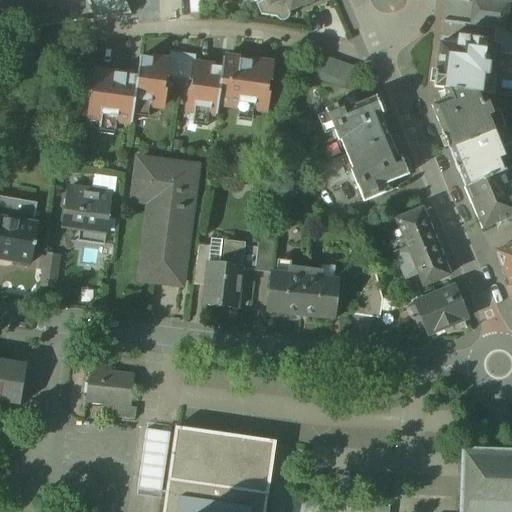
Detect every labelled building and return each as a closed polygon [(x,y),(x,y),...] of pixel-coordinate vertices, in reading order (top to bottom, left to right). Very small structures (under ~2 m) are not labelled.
[(86,0),(92,15),(126,12),(121,0),(86,0)] [(127,0),(127,19),(157,19),(157,0),(127,0)] [(263,0),(267,6),(277,1),(280,7),(285,4),(288,10),(311,0),(263,0)] [(505,4),(470,2),(470,0),(467,0),(450,0),(449,35),(466,36),(466,26),(504,28),(505,4)] [(458,47),(441,45),(439,68),(436,68),(434,87),(477,93),(493,95),(496,76),(489,75),(490,63),(489,63),(492,43),(486,42),(486,40),(467,38),(467,39),(466,48),(458,47)] [(467,39),(459,38),(458,47),(466,48),(467,39)] [(327,54),(316,76),(337,86),(348,65),(327,54)] [(137,77),(95,71),(93,88),(91,102),(91,103),(89,119),(131,125),(134,105),(161,109),(164,92),(165,89),(166,77),(168,61),(151,59),(140,58),(138,70),(137,70),(137,77)] [(221,68),(194,65),(192,81),(191,81),(190,92),(189,96),(190,96),(188,112),(216,116),(218,106),(264,112),(267,95),(269,81),(271,64),(222,58),(221,68)] [(194,65),(168,61),(166,77),(165,89),(190,92),(191,81),(192,81),(194,65)] [(477,93),(445,88),(449,99),(432,106),(444,133),(442,134),(449,150),(450,149),(504,127),(497,112),(492,114),(488,104),(487,105),(485,100),(481,101),(477,93)] [(375,98),(349,109),(346,101),(325,110),(338,141),(340,141),(346,155),(389,138),(380,117),(383,116),(375,98)] [(264,112),(218,106),(216,116),(188,112),(183,146),(272,158),(278,114),(264,112)] [(504,127),(450,149),(456,164),(455,165),(459,175),(461,175),(467,189),(502,173),(499,166),(505,164),(499,150),(511,145),(504,127)] [(389,138),(346,155),(352,171),(350,171),(352,176),(363,203),(384,194),(381,187),(408,176),(400,157),(397,159),(389,138)] [(352,171),(346,155),(338,159),(346,178),(352,176),(350,171),(352,171)] [(338,159),(308,171),(316,191),(346,178),(338,159)] [(196,168),(138,161),(134,189),(163,193),(151,283),(181,287),(196,168)] [(511,168),(502,173),(467,189),(464,190),(483,232),(511,218),(511,168)] [(110,195),(67,188),(62,229),(80,231),(81,224),(106,227),(110,195)] [(35,206),(0,199),(0,259),(30,265),(33,247),(35,248),(35,244),(34,244),(37,226),(33,225),(37,205),(35,204),(35,206)] [(422,210),(396,221),(406,245),(392,251),(398,264),(413,258),(412,256),(437,246),(422,210)] [(270,242),(259,241),(258,249),(255,272),(266,274),(270,242)] [(225,243),(222,265),(210,263),(208,263),(206,279),(204,305),(238,309),(243,271),(245,248),(246,245),(225,243)] [(511,245),(495,252),(497,256),(496,256),(501,268),(501,267),(510,287),(511,286),(511,245)] [(212,248),(199,246),(194,278),(206,279),(208,263),(210,263),(212,248)] [(437,246),(412,256),(413,258),(398,264),(405,281),(419,275),(423,287),(449,276),(437,246)] [(258,249),(245,248),(243,271),(255,272),(258,249)] [(59,257),(45,255),(41,287),(54,289),(59,257)] [(382,301),(372,264),(363,264),(363,300),(382,301)] [(288,275),(271,273),(266,314),(299,317),(305,270),(289,268),(288,275)] [(321,272),(305,270),(299,317),(333,321),(338,281),(321,279),(321,272)] [(450,289),(418,302),(430,331),(441,327),(445,336),(450,334),(450,335),(460,330),(456,320),(462,318),(450,289)] [(0,360),(0,403),(18,407),(23,364),(0,360)] [(112,369),(89,366),(86,384),(84,384),(83,393),(85,394),(84,403),(113,406),(130,408),(134,377),(111,375),(112,369)] [(130,408),(113,406),(112,418),(135,421),(136,409),(130,408)] [(273,444),(174,429),(167,480),(266,494),(273,444)] [(511,511),(511,453),(460,452),(458,511),(511,511)] [(263,511),(266,494),(167,480),(162,511),(263,511)] [(392,511),(392,505),(341,503),(340,511),(392,511)]
